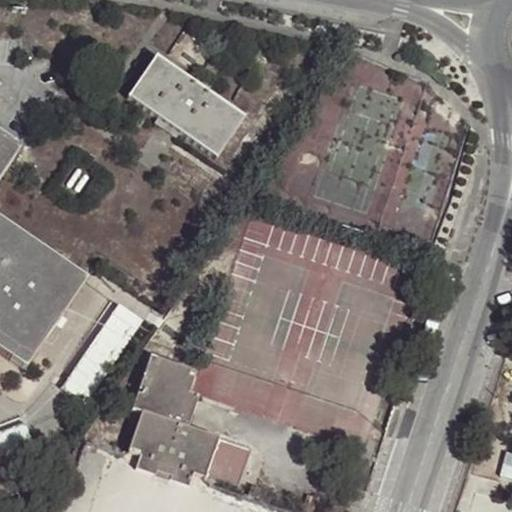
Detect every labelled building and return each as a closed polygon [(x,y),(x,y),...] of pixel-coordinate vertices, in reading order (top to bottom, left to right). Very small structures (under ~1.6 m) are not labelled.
[(128,99),(159,120),(166,125),(178,134),(215,159),(242,120),(155,59),(128,99)] [(166,125),(159,120),(154,126),(174,140),(178,134),(166,125)] [(0,352),(23,369),(84,282),(0,224),(0,178),(20,149),(0,135),(0,134),(0,352)] [(89,402),(144,318),(120,302),(64,386),(89,402)] [(169,367),(151,361),(133,410),(141,414),(128,452),(140,457),(136,469),(154,476),(156,471),(171,476),(169,481),(187,488),(191,477),(235,493),(249,453),(186,430),(177,427),(182,413),(191,416),(197,399),(186,396),(192,382),(186,379),(166,372),(169,367)] [(187,373),(169,367),(166,372),(186,379),(187,373)] [(191,416),(182,413),(177,427),(186,430),(191,416)] [(0,461),(37,447),(27,421),(0,431),(0,461)] [(154,476),(169,481),(171,476),(156,471),(154,476)]
